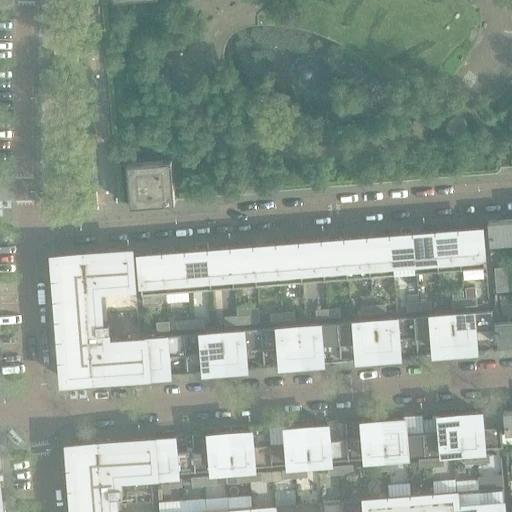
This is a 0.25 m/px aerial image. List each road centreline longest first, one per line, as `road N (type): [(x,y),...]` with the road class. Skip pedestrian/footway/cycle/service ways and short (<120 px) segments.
road 1 (residential): [(24,235),(511,196)]
road 2 (residential): [(35,412),(511,376)]
road 3 (residential): [(24,235),(26,0)]
road 4 (residential): [(35,412),(24,235)]
